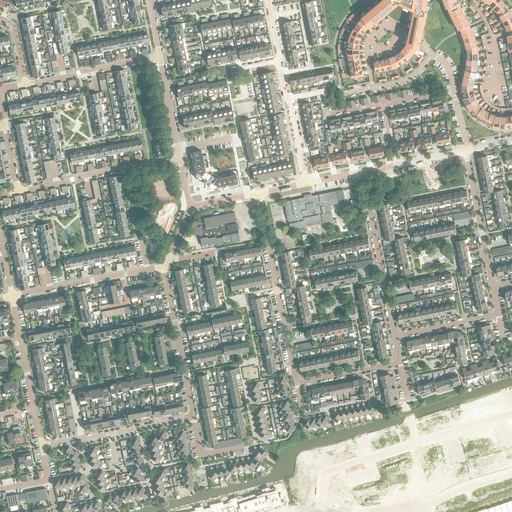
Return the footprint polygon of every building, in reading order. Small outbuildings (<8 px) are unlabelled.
[(385,0),(364,18),(358,22),(354,27),(351,33),(350,38),(348,43),(347,49),(349,56),(353,78),(364,76),(359,50),(359,47),(360,43),(362,38),(364,33),(367,29),(371,26),(399,1),(414,8),(409,38),(408,40),(408,42),(406,44),(403,47),(399,52),(394,55),(387,58),(380,60),(374,61),(376,73),(393,68),(398,66),(403,64),(409,59),(412,55),(416,51),(419,46),(422,35),(427,0),(385,0)] [(501,0),(500,0),(493,7),(497,12),(506,5),(501,0)] [(456,25),(457,26),(458,30),(460,29),(462,32),(471,27),(469,24),(470,24),(459,2),(447,7),(447,8),(448,8),(449,11),(450,12),(450,13),(452,17),(453,20),(456,25)] [(497,12),(499,16),(509,10),(506,5),(497,12)] [(101,18),(110,16),(112,15),(111,9),(109,10),(100,12),(101,18)] [(511,15),(511,14),(509,10),(499,16),(502,21),(511,15)] [(511,22),(511,15),(502,21),(505,26),(511,22)] [(166,31),(183,28),(182,23),(170,25),(170,28),(165,29),(166,31)] [(461,32),(463,37),(474,34),(471,27),(471,28),(471,27),(462,32),(461,32)] [(476,40),(474,34),(463,37),(465,43),(476,40)] [(287,46),(288,47),(296,45),(296,41),(300,40),(300,38),(287,41),(287,43),(287,44),(287,46)] [(476,40),(465,43),(466,48),(478,46),(477,46),(476,40)] [(100,42),(94,43),(96,54),(102,53),(102,50),(100,42)] [(88,44),(90,53),(90,55),(96,54),(94,43),(88,44)] [(82,45),(84,54),(85,56),(90,55),(90,53),(88,44),(82,45)] [(28,47),(29,53),(37,51),(37,47),(40,47),(39,45),(28,47)] [(68,53),(68,52),(70,51),(69,48),(68,48),(67,46),(57,48),(58,54),(64,52),(65,53),(68,53)] [(171,61),(186,58),(189,57),(188,52),(185,53),(176,55),(176,57),(171,58),(171,61)] [(173,71),(188,68),(191,67),(190,62),(187,63),(178,65),(178,67),(173,68),(173,71)] [(333,68),(327,69),(329,80),(336,79),(335,74),(334,75),(333,68)] [(475,78),(476,72),(465,70),(464,75),(475,78)] [(473,84),(475,78),(464,75),(462,84),(473,84)] [(474,90),(462,92),(464,98),(474,95),(475,95),(474,90)] [(89,94),(90,100),(101,98),(99,92),(89,94)] [(464,98),(463,98),(466,105),(477,100),(474,95),(464,98)] [(40,107),(38,99),(32,100),(32,97),(31,97),(34,109),(40,107)] [(90,106),(101,104),(100,98),(101,98),(90,100),(91,106),(90,106)] [(120,107),(123,106),(131,105),(130,99),(121,100),(119,101),(120,107)] [(443,99),(437,101),(439,110),(444,109),(444,112),(448,111),(446,102),(443,103),(443,99)] [(470,111),(479,104),(477,100),(466,105),(470,111)] [(425,103),(419,104),(421,114),(427,113),(425,103)] [(479,104),(470,111),(474,116),(482,108),(479,104)] [(304,116),(313,114),(312,111),(317,110),(317,107),(303,110),(304,113),(303,113),(304,115),(304,116)] [(482,108),(474,116),(480,120),(487,111),(482,108)] [(376,111),(370,112),(372,122),(378,120),(376,111)] [(491,113),(487,111),(480,120),(486,124),(491,113)] [(364,113),(358,114),(360,124),(366,123),(364,113)] [(496,116),(496,115),(491,113),(486,124),(492,126),(496,116)] [(341,118),(342,128),(349,126),(347,116),(341,118)] [(492,126),(492,127),(499,128),(501,116),(496,116),(492,126)] [(125,130),(127,130),(136,128),(135,122),(126,124),(123,124),(125,130)] [(309,140),(318,138),(319,135),(319,134),(320,134),(325,133),(324,130),(308,134),(309,136),(308,136),(308,139),(309,139),(309,140)] [(381,142),(384,141),(382,131),(373,133),(374,137),(380,135),(381,142)] [(445,133),(442,134),(444,144),(450,143),(448,131),(445,131),(445,133)] [(438,133),(435,133),(438,145),(444,144),(442,134),(438,135),(438,133)] [(427,137),(424,137),(426,148),(432,146),(430,135),(427,135),(427,137)] [(417,137),(419,149),(426,148),(424,137),(420,138),(420,136),(417,137)] [(310,143),(310,145),(319,144),(319,145),(309,147),(310,150),(320,149),(319,145),(320,145),(320,144),(324,143),(323,141),(319,142),(318,138),(309,140),(309,141),(309,143),(310,143)] [(409,140),(405,141),(407,151),(414,150),(412,138),(409,139),(409,140)] [(401,153),(407,151),(405,141),(402,142),(402,140),(399,141),(401,153)] [(154,143),(156,157),(164,156),(165,154),(162,141),(154,143)] [(379,146),(375,147),(377,157),(384,156),(382,144),(379,145),(379,146)] [(371,158),(377,157),(375,147),(372,148),(372,146),(369,147),(371,158)] [(361,149),(357,150),(359,160),(365,158),(363,147),(360,147),(361,149)] [(352,161),(359,160),(357,150),(354,150),(353,149),(350,149),(352,161)] [(342,153),(339,153),(341,163),(347,162),(345,150),(342,151),(342,153)] [(191,153),(195,172),(196,177),(197,178),(197,179),(198,180),(199,181),(200,181),(201,181),(202,181),(207,185),(208,189),(213,189),(238,184),(236,174),(215,178),(215,177),(214,177),(214,176),(214,175),(214,174),(212,172),(210,174),(205,171),(201,151),(191,153)] [(335,152),(332,153),(334,164),(341,163),(339,153),(335,154),(335,152)] [(324,157),(321,158),(323,167),(329,166),(327,155),(324,155),(324,157)] [(316,157),(314,157),(316,169),(323,167),(321,158),(317,159),(316,157)] [(481,175),(483,181),(491,179),(491,176),(493,175),(492,173),(490,173),(481,175)] [(484,187),(493,185),(492,181),(494,181),(493,179),(491,179),(483,181),(484,187)] [(485,193),(493,191),(494,191),(493,187),(495,187),(494,185),(493,185),(484,187),(485,193)] [(298,230),(305,228),(305,229),(306,229),(305,226),(313,224),(320,223),(330,221),(331,224),(337,223),(336,219),(333,219),(331,212),(330,205),(333,204),(338,203),(345,202),(345,199),(344,198),(343,196),(343,193),(343,192),(343,191),(342,190),(319,194),(312,196),(312,194),(304,195),(298,196),(298,198),(284,201),(285,201),(286,208),(285,208),(285,209),(286,208),(287,215),(287,216),(288,220),(288,221),(289,221),(291,232),(291,231),(298,230)] [(493,201),(494,203),(504,201),(503,195),(494,197),(495,201),(493,201)] [(409,211),(415,210),(414,200),(407,202),(409,211)] [(379,204),(380,211),(390,209),(388,203),(379,204)] [(234,212),(212,217),(203,218),(204,222),(197,223),(197,225),(192,226),(194,235),(199,234),(201,245),(209,243),(209,245),(216,243),(217,245),(224,243),(224,241),(231,240),(232,242),(240,240),(238,231),(238,229),(239,229),(238,222),(236,222),(236,220),(234,212)] [(456,240),(457,247),(466,245),(465,239),(456,240)] [(12,248),(13,254),(24,252),(23,246),(24,246),(12,248)] [(111,250),(105,251),(107,262),(113,261),(112,259),(111,250)] [(81,256),(83,264),(83,266),(89,265),(87,255),(81,256)] [(15,260),(16,266),(24,264),(24,261),(27,261),(26,258),(15,260)] [(108,292),(117,290),(116,284),(106,286),(108,292)] [(76,292),(78,298),(87,296),(86,290),(76,292)] [(296,299),(298,299),(307,297),(306,291),(297,293),(294,293),(296,299)] [(22,303),(23,305),(24,312),(30,311),(29,302),(22,303)] [(7,308),(0,309),(3,323),(9,322),(9,319),(7,308)] [(399,323),(405,322),(404,313),(397,314),(399,323)] [(89,320),(90,324),(92,323),(90,314),(81,315),(82,321),(89,320)] [(122,322),(115,324),(117,333),(124,332),(122,322)] [(478,327),(479,333),(487,332),(487,329),(491,328),(490,325),(478,327)] [(88,339),(94,338),(92,328),(86,330),(88,339)] [(462,335),(459,333),(454,340),(457,342),(458,345),(464,344),(462,335)] [(165,349),(162,336),(162,335),(155,336),(157,350),(165,349)] [(492,337),(480,339),(481,345),(490,343),(489,341),(493,340),(492,337)] [(126,342),(129,356),(136,354),(134,341),(126,342)] [(56,348),(60,347),(61,350),(70,348),(68,342),(59,344),(56,345),(56,348)] [(97,348),(100,362),(108,360),(105,346),(97,348)] [(32,349),(34,355),(43,354),(42,347),(32,349)] [(496,352),(495,348),(483,351),(484,357),(492,355),(492,353),(496,352)] [(168,362),(165,349),(157,350),(160,364),(168,362)] [(139,368),(136,354),(129,356),(131,370),(139,368)] [(507,369),(511,367),(511,364),(511,365),(509,357),(507,358),(506,354),(502,355),(507,369)] [(497,357),(493,358),(494,362),(492,363),(495,370),(500,368),(497,357)] [(7,360),(6,358),(0,359),(0,362),(2,370),(8,369),(8,367),(10,366),(9,363),(8,363),(7,360)] [(111,374),(110,372),(108,360),(100,362),(103,375),(111,374)] [(488,360),(485,361),(489,372),(495,370),(492,363),(489,364),(488,360)] [(483,366),(481,367),(483,374),(484,376),(490,374),(489,372),(485,361),(482,362),(483,366)] [(478,368),(477,364),(474,365),(477,376),(483,374),(481,367),(478,368)] [(471,370),(469,371),(472,378),(477,376),(474,365),(470,366),(471,370)] [(75,370),(74,366),(64,368),(62,368),(63,369),(62,369),(63,374),(65,374),(74,372),(74,370),(75,370)] [(466,380),(472,378),(469,371),(467,371),(465,367),(462,369),(466,380)] [(458,375),(452,377),(455,386),(461,384),(458,375)] [(281,380),(277,378),(274,382),(278,385),(278,384),(281,387),(284,383),(286,379),(283,377),(281,380)] [(449,388),(455,386),(452,377),(446,379),(449,388)] [(395,382),(394,379),(382,381),(383,387),(391,386),(391,383),(395,382)] [(443,390),(449,388),(446,379),(441,381),(443,390)] [(17,380),(10,381),(12,392),(19,391),(17,380)] [(363,393),(369,391),(369,392),(370,391),(368,382),(365,380),(362,385),(363,392),(363,393)] [(5,394),(12,392),(10,381),(3,383),(5,394)] [(434,381),(428,383),(431,391),(437,389),(435,383),(434,381)] [(438,391),(443,390),(441,381),(435,383),(437,389),(438,391)] [(252,389),(256,391),(258,388),(260,385),(257,382),(254,386),(251,383),(248,387),(252,389)] [(281,387),(278,384),(278,385),(276,387),(279,390),(283,392),(285,388),(288,385),(284,383),(281,387)] [(426,393),(431,391),(428,383),(423,385),(426,393)] [(420,395),(426,393),(423,385),(417,386),(420,395)] [(261,390),(258,388),(256,391),(252,389),(249,392),(253,395),(257,397),(259,394),(261,390)] [(289,391),(285,388),(283,392),(279,390),(277,393),(284,398),(289,391)] [(397,394),(396,391),(384,393),(385,399),(394,397),(393,395),(397,394)] [(262,396),(259,394),(257,397),(253,395),(251,398),(258,403),(262,396)] [(498,397),(493,399),(496,410),(502,408),(500,400),(503,399),(501,394),(498,395),(498,397)] [(182,398),(176,399),(178,411),(184,410),(182,398)] [(486,398),(483,399),(485,405),(488,404),(490,412),(496,410),(493,399),(487,400),(486,398)] [(160,414),(166,413),(165,404),(164,404),(164,402),(159,403),(158,399),(156,400),(157,403),(158,403),(159,405),(160,414)] [(285,410),(288,406),(290,403),(286,401),(284,404),(281,402),(278,405),(282,407),(285,410)] [(368,413),(371,415),(376,408),(371,405),(372,403),(369,401),(368,403),(369,404),(367,407),(370,409),(368,413)] [(364,410),(362,414),(366,417),(368,413),(370,409),(367,407),(365,406),(366,404),(363,402),(362,404),(363,405),(361,408),(364,410)] [(132,409),(133,409),(134,418),(140,417),(138,407),(135,408),(134,405),(133,406),(132,403),(130,403),(131,407),(132,407),(132,409)] [(355,409),(359,411),(356,415),(360,418),(362,414),(364,410),(361,408),(360,407),(361,406),(358,403),(357,405),(358,406),(355,409)] [(476,403),(471,404),(474,416),(477,415),(478,419),(480,418),(476,403)] [(476,403),(480,418),(483,417),(482,414),(485,413),(482,403),(476,404),(476,403)] [(471,404),(465,406),(470,421),(473,420),(472,417),(474,416),(471,404)] [(352,407),(350,410),(349,410),(353,413),(351,416),(354,419),(356,415),(359,411),(355,409),(354,408),(355,407),(352,405),(351,406),(352,407)] [(260,416),(263,412),(265,409),(261,406),(259,410),(256,407),(253,411),(257,414),(257,413),(260,416)] [(291,408),(288,406),(285,410),(282,407),(279,411),(283,413),(287,415),(289,412),(291,408)] [(349,408),(346,406),(345,407),(346,408),(344,411),(344,412),(347,414),(345,417),(349,420),(351,416),(353,413),(349,410),(350,410),(348,409),(349,408)] [(465,406),(460,408),(464,419),(466,418),(468,422),(470,421),(465,406)] [(342,415),(339,419),(343,421),(345,417),(347,414),(344,412),(344,411),(343,411),(344,409),(340,407),(339,408),(340,409),(338,413),(342,415)] [(455,410),(449,412),(453,423),(459,421),(456,414),(459,413),(458,407),(454,408),(455,410)] [(113,412),(113,414),(115,424),(121,422),(119,413),(115,414),(115,412),(113,412),(113,408),(110,409),(111,413),(113,412)] [(337,422),(339,419),(342,415),(338,413),(337,412),(338,410),(335,408),(334,410),(335,410),(332,414),(336,416),(333,420),(337,422)] [(254,417),(258,419),(261,421),(264,418),(266,415),(263,412),(260,416),(257,413),(257,414),(254,417)] [(280,417),(284,419),(288,421),(290,418),(292,414),(289,412),(287,415),(283,413),(280,417)] [(443,412),(439,413),(441,419),(444,418),(447,425),(453,423),(449,412),(443,414),(443,412)] [(89,417),(89,419),(91,428),(97,427),(95,418),(92,419),(91,416),(90,416),(90,413),(87,414),(88,417),(89,417)] [(324,418),(322,422),(325,424),(329,427),(331,423),(327,421),(330,417),(326,415),(327,414),(325,413),(323,416),(325,417),(324,418)] [(319,418),(318,419),(316,423),(319,426),(323,428),(325,424),(322,422),(324,418),(321,416),(321,415),(319,414),(317,417),(319,418)] [(434,417),(429,419),(432,430),(438,428),(436,421),(439,420),(437,414),(434,415),(434,417)] [(319,426),(316,423),(318,419),(315,417),(315,416),(314,415),(312,418),(313,419),(312,420),(312,421),(310,424),(314,427),(317,429),(319,426)] [(312,430),(314,427),(310,424),(312,421),(312,420),(309,418),(310,417),(308,416),(306,420),(307,421),(304,425),(312,430)] [(256,422),(259,425),(262,427),(265,424),(267,420),(264,418),(261,421),(258,419),(256,422)] [(288,421),(284,419),(282,422),(285,425),(285,424),(289,427),(291,423),(293,420),(290,418),(288,421)] [(422,418),(419,419),(421,425),(424,424),(426,432),(432,430),(429,419),(423,420),(422,418)] [(295,425),(291,423),(289,427),(285,424),(285,425),(283,428),(290,433),(295,425)] [(404,426),(398,428),(402,439),(408,437),(406,430),(409,429),(407,423),(403,424),(404,426)] [(268,426),(265,424),(262,427),(259,425),(257,428),(260,431),(260,430),(264,433),(266,429),(268,426)] [(392,428),(389,429),(390,435),(394,434),(396,441),(402,439),(398,428),(393,430),(392,428)] [(493,428),(487,430),(491,441),(496,439),(493,428)] [(9,443),(16,442),(13,431),(8,432),(7,429),(3,430),(5,438),(8,438),(9,443)] [(20,429),(13,431),(16,442),(23,440),(20,429)] [(270,432),(266,429),(264,433),(260,430),(260,431),(258,434),(265,439),(270,432)] [(182,440),(184,436),(186,432),(183,430),(181,434),(177,431),(175,435),(178,438),(182,440)] [(384,433),(378,435),(382,446),(387,444),(385,436),(388,435),(387,430),(383,431),(384,433)] [(158,432),(155,436),(159,438),(162,441),(167,434),(164,431),(161,435),(158,432)] [(372,434),(368,435),(370,441),(373,440),(376,447),(382,446),(378,435),(372,436),(372,434)] [(147,440),(150,443),(154,445),(156,442),(159,438),(155,436),(153,439),(149,437),(147,440)] [(188,438),(184,436),(182,440),(178,438),(176,441),(179,443),(183,445),(185,442),(188,438)] [(467,436),(461,438),(465,449),(470,447),(467,436)] [(128,443),(132,445),(135,448),(137,444),(140,441),(136,439),(134,442),(131,440),(128,443)] [(160,444),(156,442),(154,445),(150,443),(148,446),(151,449),(152,448),(155,451),(157,447),(158,447),(160,444)] [(185,442),(183,445),(179,443),(177,447),(180,449),(184,451),(186,448),(189,444),(185,442)] [(355,443),(350,444),(354,458),(356,457),(355,453),(358,452),(355,443)] [(129,449),(133,451),(136,453),(138,450),(141,447),(137,444),(135,448),(132,445),(129,449)] [(344,444),(339,446),(344,461),(346,460),(345,457),(348,456),(344,444)] [(344,444),(348,456),(350,455),(351,459),(354,458),(350,444),(345,446),(344,444)] [(260,447),(258,451),(265,455),(267,452),(263,449),(264,447),(260,445),(259,446),(260,447)] [(60,450),(67,455),(70,452),(72,448),(69,446),(66,449),(63,447),(60,450)] [(252,452),(256,454),(253,457),(257,460),(259,457),(263,459),(265,455),(258,451),(257,450),(258,448),(255,446),(254,447),(255,448),(252,452)] [(328,449),(322,451),(326,463),(332,461),(330,454),(333,453),(330,446),(327,447),(328,449)] [(339,446),(333,447),(337,459),(340,458),(341,462),(344,461),(339,446)] [(432,446),(428,447),(433,461),(439,459),(439,461),(443,460),(440,453),(437,454),(435,446),(433,447),(432,446)] [(93,456),(96,453),(98,449),(94,447),(92,450),(89,448),(86,451),(90,454),(93,456)] [(161,450),(158,447),(157,447),(155,451),(152,448),(151,449),(149,452),(152,454),(156,456),(158,453),(159,453),(161,450)] [(190,450),(186,448),(184,451),(180,449),(178,452),(185,457),(190,450)] [(67,455),(71,457),(74,460),(77,456),(79,453),(76,450),(73,454),(70,452),(67,455)] [(130,454),(134,457),(137,459),(139,456),(142,452),(138,450),(136,453),(133,451),(130,454)] [(316,450),(312,451),(315,459),(318,458),(320,465),(326,463),(322,451),(317,453),(316,450)] [(24,453),(27,466),(28,467),(35,465),(35,461),(33,461),(31,452),(24,453)] [(19,465),(22,465),(23,468),(26,467),(26,466),(27,466),(24,453),(17,454),(19,465)] [(87,457),(91,460),(94,462),(97,459),(99,455),(96,453),(93,456),(90,454),(87,457)] [(156,456),(152,454),(150,457),(157,462),(162,455),(159,453),(158,453),(156,456)] [(507,454),(502,456),(505,467),(510,466),(507,454)] [(408,455),(403,456),(406,467),(412,466),(408,455)] [(68,461),(72,464),(75,466),(78,462),(80,459),(77,456),(74,460),(71,457),(68,461)] [(138,465),(143,458),(139,456),(137,459),(134,457),(131,460),(138,465)] [(248,458),(245,462),(249,465),(247,468),(250,470),(252,467),(255,463),(251,461),(250,460),(251,458),(248,456),(247,458),(248,458)] [(499,456),(494,458),(497,469),(503,468),(499,456)] [(12,457),(5,458),(7,469),(14,468),(12,457)] [(243,466),(241,469),(244,472),(247,468),(249,465),(245,462),(244,461),(245,460),(242,457),(241,459),(242,460),(240,463),(239,463),(243,466)] [(261,462),(257,460),(253,457),(251,461),(255,463),(252,467),(256,469),(261,462)] [(489,459),(492,471),(497,469),(494,458),(493,458),(494,458),(489,460),(489,459)] [(103,463),(97,459),(94,462),(91,460),(88,463),(96,468),(101,467),(103,463)] [(239,473),(241,469),(243,466),(239,463),(240,463),(239,462),(240,461),(236,459),(235,460),(236,461),(234,464),(238,467),(235,470),(239,473)] [(489,459),(483,461),(487,473),(492,471),(489,459)] [(235,470),(238,467),(234,464),(233,463),(234,462),(231,460),(230,461),(231,462),(228,465),(232,468),(230,471),(233,474),(235,470)] [(483,461),(478,462),(482,474),(487,473),(483,461)] [(81,464),(78,462),(75,466),(72,464),(69,466),(76,471),(81,464)] [(473,464),(476,476),(482,474),(478,462),(478,464),(474,465),(473,464)] [(189,469),(191,465),(188,463),(187,463),(177,465),(177,467),(179,468),(179,469),(180,470),(179,471),(181,473),(183,470),(186,472),(189,469)] [(382,463),(377,465),(380,474),(386,473),(382,463)] [(461,467),(455,469),(460,481),(466,479),(463,472),(466,471),(464,463),(460,464),(461,467)] [(220,470),(224,472),(221,476),(222,476),(225,478),(230,471),(225,468),(226,466),(223,464),(222,465),(222,466),(220,470)] [(473,464),(468,465),(471,477),(476,476),(473,464)] [(218,474),(216,477),(219,479),(222,476),(221,476),(224,472),(220,470),(219,469),(220,467),(217,465),(216,467),(217,467),(214,471),(218,474)] [(214,480),(216,477),(218,474),(214,471),(213,470),(214,469),(211,466),(210,468),(211,469),(209,472),(212,475),(210,478),(214,480)] [(129,472),(133,474),(136,477),(139,473),(141,470),(138,467),(135,471),(132,468),(129,472)] [(300,467),(300,471),(302,471),(302,477),(315,478),(315,472),(308,471),(308,468),(300,467)] [(159,475),(163,477),(168,470),(164,468),(162,471),(159,469),(156,473),(159,475)] [(449,468),(446,469),(448,477),(451,476),(454,483),(460,481),(455,469),(450,471),(449,468)] [(181,474),(184,476),(187,478),(190,475),(192,471),(189,469),(186,472),(183,470),(181,473),(181,474)] [(93,475),(97,477),(100,479),(103,476),(105,472),(102,470),(99,473),(96,471),(93,475)] [(440,475),(434,477),(439,490),(443,489),(443,488),(445,487),(442,480),(446,479),(443,471),(439,472),(440,475)] [(138,483),(138,482),(143,475),(139,473),(136,477),(133,474),(130,478),(138,483)] [(77,481),(81,483),(84,486),(87,482),(83,480),(85,476),(82,474),(79,477),(77,481)] [(76,475),(74,479),(71,482),(75,485),(79,487),(81,483),(77,481),(79,477),(76,475)] [(151,479),(155,482),(158,484),(161,480),(163,477),(159,475),(157,478),(154,476),(151,479)] [(185,482),(188,484),(191,480),(193,477),(190,475),(187,478),(184,476),(182,479),(185,482)] [(66,483),(69,486),(73,488),(75,485),(71,482),(74,479),(70,476),(68,480),(66,483)] [(94,480),(98,482),(101,485),(104,481),(106,478),(103,476),(100,479),(97,477),(94,480)] [(65,477),(62,481),(60,484),(64,487),(67,489),(69,486),(66,483),(68,480),(65,477)] [(298,482),(298,486),(306,487),(306,484),(314,484),(315,478),(302,477),(301,483),(298,482)] [(61,490),(64,487),(60,484),(62,481),(59,478),(54,485),(61,490)] [(159,489),(162,486),(164,483),(161,480),(158,484),(155,482),(153,485),(156,487),(159,489)] [(194,483),(191,480),(188,484),(185,482),(183,485),(189,490),(194,483)] [(411,480),(406,481),(410,493),(415,491),(411,480)] [(98,482),(96,486),(102,491),(107,483),(104,481),(101,485),(98,482)] [(406,481),(401,483),(401,484),(404,495),(410,493),(406,481)] [(87,482),(84,486),(82,489),(89,494),(91,490),(88,488),(90,485),(87,482)] [(136,493),(140,496),(143,498),(146,495),(142,492),(145,489),(141,486),(142,485),(140,484),(138,487),(139,488),(138,490),(136,493)] [(401,484),(396,485),(399,496),(404,495),(401,484)] [(138,499),(140,496),(136,493),(138,490),(135,487),(136,486),(134,485),(132,488),(134,490),(133,491),(131,494),(134,497),(138,499)] [(391,486),(394,498),(395,498),(399,496),(396,485),(396,486),(391,488),(391,486)] [(132,500),(134,497),(131,494),(133,491),(130,488),(130,487),(129,486),(126,490),(128,491),(127,492),(125,495),(129,498),(132,500)] [(165,489),(162,486),(159,489),(156,487),(154,491),(160,496),(165,489)] [(391,486),(385,488),(386,490),(389,500),(394,498),(391,486)] [(126,501),(129,498),(125,495),(127,492),(124,490),(125,489),(123,487),(121,491),(122,492),(119,496),(126,501)] [(36,490),(38,500),(48,498),(46,488),(36,490)] [(267,489),(264,490),(266,498),(270,497),(272,504),(274,503),(275,504),(279,503),(274,489),(268,491),(267,489)] [(26,492),(28,499),(28,502),(38,500),(36,490),(26,492)] [(297,490),(297,494),(299,494),(299,501),(313,502),(314,498),(312,498),(313,495),(305,495),(305,491),(297,490)] [(28,499),(26,492),(17,494),(18,501),(28,499)] [(114,496),(113,497),(111,501),(115,503),(118,506),(121,502),(117,499),(119,496),(116,494),(117,493),(115,492),(113,495),(114,496)] [(112,507),(115,503),(111,501),(113,497),(110,495),(111,494),(109,493),(107,496),(109,497),(105,502),(112,507)] [(7,496),(7,498),(9,506),(19,504),(18,501),(17,494),(7,496)] [(264,494),(259,496),(262,506),(265,505),(266,509),(269,508),(264,494)] [(253,496),(248,497),(252,509),(254,508),(255,511),(258,511),(253,496)] [(253,496),(258,511),(261,510),(259,507),(262,506),(259,496),(254,497),(253,496)] [(248,497),(243,499),(246,511),(249,511),(249,510),(252,509),(248,497)] [(95,504),(92,507),(96,510),(94,511),(99,511),(102,509),(99,506),(101,503),(97,500),(98,499),(97,498),(96,498),(96,499),(94,501),(96,503),(95,504)] [(90,504),(87,509),(90,511),(91,511),(94,511),(96,510),(92,507),(95,504),(91,501),(92,500),(91,500),(91,499),(90,500),(88,503),(89,503),(90,504)] [(233,503),(228,504),(229,511),(236,511),(235,508),(238,507),(236,499),(232,500),(233,503)] [(246,511),(243,499),(238,501),(241,511),(242,511),(244,511),(246,511)] [(511,511),(511,499),(473,511),(511,511)] [(86,501),(80,502),(81,510),(84,511),(89,511),(90,511),(87,509),(90,504),(89,503),(88,504),(86,503),(86,501)] [(65,511),(68,507),(70,504),(66,502),(64,505),(61,503),(58,506),(62,508),(65,511)]
